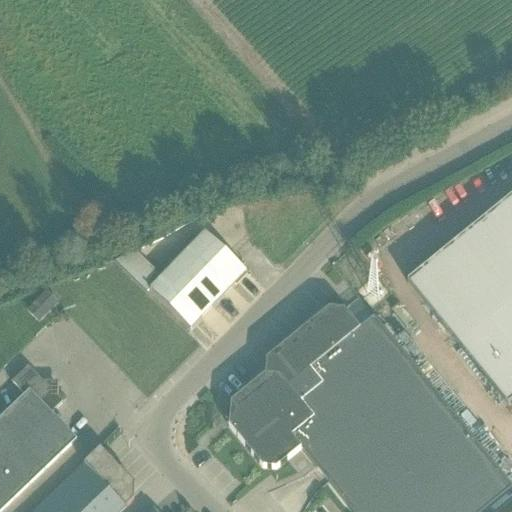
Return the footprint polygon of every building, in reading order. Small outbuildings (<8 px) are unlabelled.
[(511,198),(407,284),(508,408),(511,404),(511,198)] [(246,274),(242,271),(205,234),(161,280),(134,254),(114,263),(147,294),(149,292),(190,332),(246,274)] [(47,292),(28,310),(37,319),(55,300),(47,292)] [(300,451),(349,511),(485,511),(511,490),(511,489),(373,319),(359,331),(344,312),(329,311),(266,361),(265,377),(231,405),(228,428),(262,469),(276,471),(300,451)] [(0,511),(1,511),(61,456),(76,442),(50,416),(62,404),(56,397),(56,386),(45,385),(28,368),(12,384),(25,397),(0,421),(0,511)] [(122,511),(126,508),(127,510),(135,502),(135,486),(101,451),(36,511),(122,511)]
